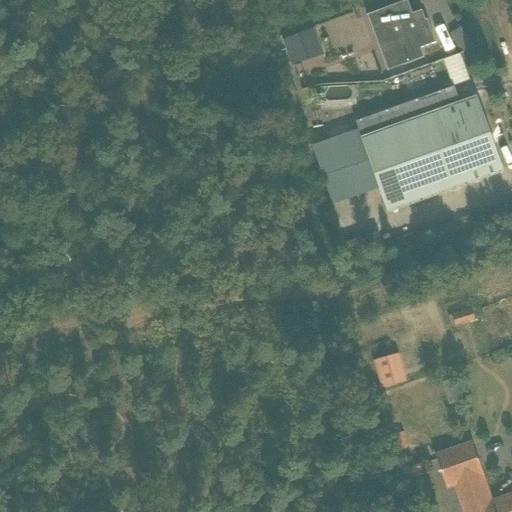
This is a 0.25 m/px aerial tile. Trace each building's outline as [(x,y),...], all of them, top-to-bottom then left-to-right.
[(407,1),(367,16),(378,47),(393,42),(402,66),(424,58),(420,49),(435,43),(428,26),(427,26),(421,11),(412,15),(407,1)] [(441,59),(451,86),(468,81),(458,53),(441,59)] [(454,87),(355,123),(358,130),(362,141),(369,160),(379,190),(387,211),(502,170),(495,149),(491,150),(487,139),(491,138),(477,100),(461,106),(454,87)] [(336,138),(311,147),(322,177),(332,206),(379,190),(369,160),(362,141),(358,130),(336,138)] [(398,355),(373,362),(380,389),(406,382),(398,355)] [(403,433),(394,436),(398,451),(407,449),(403,433)] [(454,488),(462,511),(511,511),(511,495),(491,503),(481,476),(483,475),(472,444),(434,457),(446,491),(454,488)]
